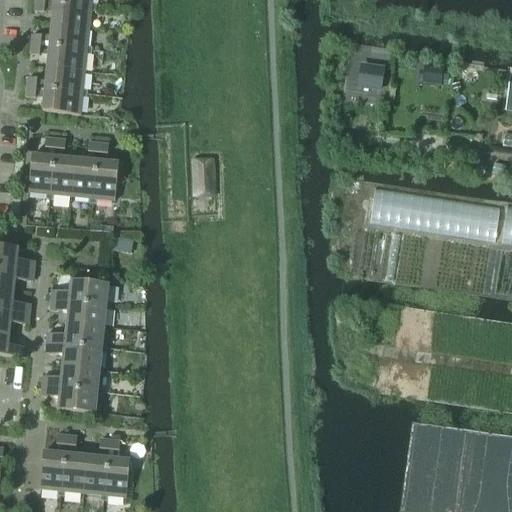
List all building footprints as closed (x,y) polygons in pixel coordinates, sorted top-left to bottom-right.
[(53,0),(53,5),(96,9),(96,7),(91,7),(91,0),(53,0)] [(36,4),(35,14),(44,15),(45,5),(36,4)] [(53,5),(51,27),(89,30),(90,14),(96,15),(96,9),(53,5)] [(51,27),(49,49),(92,53),(92,50),(87,49),(89,30),(51,27)] [(32,37),(31,47),(41,48),(42,38),(32,37)] [(31,47),(30,57),(39,58),(41,48),(31,47)] [(49,49),(47,70),(84,74),(86,56),(91,57),(92,53),(49,49)] [(359,65),(356,88),(382,91),(385,69),(359,65)] [(425,69),(423,85),(441,87),(443,71),(425,69)] [(47,70),(44,91),(87,96),(87,93),(82,93),(84,74),(47,70)] [(28,80),(27,90),(36,91),(37,81),(28,80)] [(27,90),(26,100),(35,101),(36,91),(27,90)] [(44,91),(42,113),(42,114),(80,118),(82,100),(87,100),(87,96),(44,91)] [(45,151),(55,151),(55,142),(45,141),(45,151)] [(55,142),(55,151),(64,152),(65,143),(55,142)] [(88,155),(98,156),(99,146),(89,145),(88,155)] [(99,146),(98,156),(108,157),(108,147),(99,146)] [(28,196),(49,198),(53,160),(32,158),(28,196)] [(75,162),(53,160),(49,198),(71,200),(75,162)] [(97,165),(75,162),(71,200),(93,202),(97,165)] [(192,163),(194,191),(214,190),(213,162),(192,163)] [(97,165),(93,202),(115,205),(118,167),(97,165)] [(494,166),(491,175),(500,177),(503,168),(494,166)] [(115,241),(112,254),(129,257),(131,245),(115,241)] [(0,249),(0,269),(34,273),(35,264),(17,262),(18,251),(0,249)] [(0,269),(0,291),(13,293),(14,282),(33,284),(34,273),(0,269)] [(52,293),(51,303),(106,308),(108,287),(71,284),(69,295),(52,293)] [(0,291),(0,313),(29,316),(30,307),(12,305),(13,293),(0,291)] [(68,315),(67,326),(104,330),(106,308),(51,303),(50,313),(68,315)] [(29,316),(0,313),(0,335),(9,336),(10,325),(28,327),(29,316)] [(47,336),(46,347),(101,353),(104,330),(67,326),(65,338),(47,336)] [(8,348),(9,336),(0,335),(0,357),(24,361),(26,350),(8,348)] [(63,357),(62,369),(99,373),(101,353),(46,347),(45,356),(63,357)] [(43,379),(42,389),(97,395),(99,373),(62,369),(61,381),(43,379)] [(58,412),(95,416),(97,395),(42,389),(41,399),(59,400),(58,412)] [(56,447),(66,448),(67,439),(57,438),(56,447)] [(67,439),(66,448),(76,449),(77,440),(67,439)] [(99,451),(109,452),(110,443),(100,442),(99,451)] [(110,443),(109,452),(119,453),(120,444),(110,443)] [(43,454),(39,491),(62,493),(65,456),(43,454)] [(65,456),(62,493),(83,496),(87,459),(65,456)] [(87,459),(83,496),(105,498),(108,461),(87,459)] [(108,461),(105,498),(126,501),(130,463),(108,461)]
